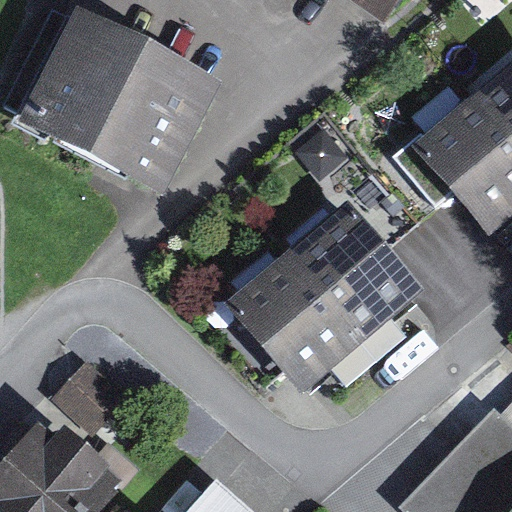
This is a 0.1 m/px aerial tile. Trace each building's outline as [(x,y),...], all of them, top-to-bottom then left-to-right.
[(87,0),(29,104),(159,177),(218,72),(89,0),(87,0)] [(511,137),(511,76),(482,101),(511,137)] [(493,222),(511,205),(511,137),(482,101),(429,144),(493,222)] [(358,336),(413,290),(349,215),(295,260),(358,336)] [(304,381),(358,336),(295,260),(240,305),(304,381)] [(511,511),(511,405),(507,400),(408,505),(415,511),(511,511)] [(0,493),(22,511),(112,511),(144,473),(69,411),(0,493)] [(257,511),(226,485),(203,511),(257,511)]
